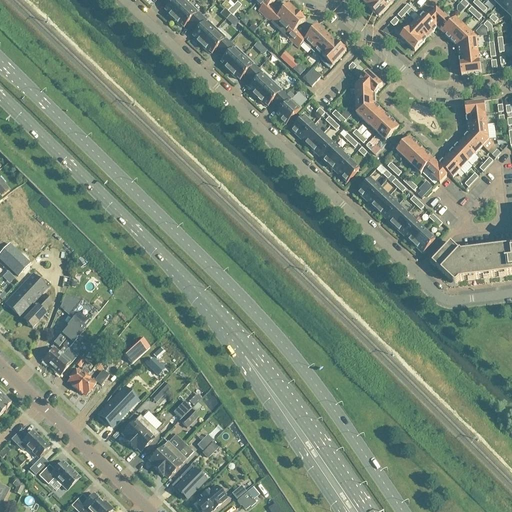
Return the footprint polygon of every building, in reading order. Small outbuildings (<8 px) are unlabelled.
[(173,21),(189,3),(185,0),(165,0),(165,1),(169,5),(165,10),(167,13),(166,14),(173,21)] [(270,6),(275,0),(258,0),(258,1),(256,3),(261,8),(258,11),(266,19),(274,10),(270,6)] [(369,9),(377,0),(362,0),(364,1),(363,2),(369,8),(369,9)] [(379,18),(395,1),(394,0),(377,0),(369,9),(379,18)] [(469,5),(463,0),(460,4),(465,9),(469,5)] [(482,5),(476,0),(475,0),(473,3),(478,8),(482,5)] [(507,14),(511,9),(511,0),(502,0),(498,5),(507,14)] [(226,2),(222,6),(225,9),(228,12),(232,7),(226,2)] [(203,17),(198,13),(199,12),(189,3),(173,21),(180,27),(181,26),(184,28),(188,23),(193,27),(203,17)] [(298,12),(289,5),(280,15),(274,10),(266,19),(275,27),(279,31),(298,12)] [(402,10),(406,14),(410,17),(415,12),(407,5),(402,10)] [(487,10),(482,5),(478,8),(484,13),(487,10)] [(232,16),(237,12),(232,7),(228,12),(232,16)] [(473,16),(477,12),(471,7),(468,11),(473,16)] [(451,23),(436,9),(428,18),(437,27),(437,28),(442,33),(451,23)] [(401,19),(406,14),(402,10),(397,16),(401,19)] [(305,21),(304,20),(305,19),(298,12),(279,31),(293,44),(301,35),(296,30),(305,21)] [(482,17),(477,12),(473,16),(479,21),(482,17)] [(437,27),(428,18),(423,14),(415,22),(430,36),(431,36),(430,35),(437,28),(437,27)] [(498,20),(493,15),(489,19),(495,24),(498,20)] [(201,47),(217,30),(208,21),(207,21),(203,17),(193,27),(197,32),(193,37),(195,39),(194,41),(201,47)] [(394,27),(399,21),(395,18),(390,24),(394,27)] [(450,41),(463,26),(455,19),(451,23),(442,33),(441,34),(442,34),(450,41)] [(430,36),(415,22),(408,30),(422,44),(429,36),(430,36)] [(253,24),(249,29),(253,33),(257,28),(253,24)] [(312,51),(328,34),(326,32),(325,33),(318,26),(305,39),(301,35),(293,44),(298,48),(303,43),(312,51)] [(457,49),(471,34),(463,26),(450,41),(458,48),(457,49)] [(231,43),(226,39),(227,38),(217,30),(201,47),(208,53),(209,52),(212,55),(216,49),(221,54),(231,43)] [(422,44),(408,30),(399,40),(404,45),(406,43),(410,47),(409,48),(410,48),(415,52),(422,44)] [(320,61),(337,43),(336,43),(329,37),(331,36),(328,34),(312,51),(320,60),(320,61)] [(478,52),(477,39),(471,34),(457,49),(458,49),(459,54),(458,54),(458,55),(459,55),(478,52)] [(229,73),(245,56),(236,47),(235,48),(231,43),(221,54),(225,58),(221,63),(223,65),(222,67),(229,73)] [(320,61),(330,69),(346,52),(337,43),(320,61)] [(479,63),(478,52),(459,55),(460,65),(479,63)] [(259,70),(254,65),(255,65),(245,56),(229,73),(236,80),(237,78),(240,81),(244,76),(249,80),(259,70)] [(481,76),(479,63),(460,65),(461,76),(467,76),(468,76),(468,75),(473,75),(474,77),(481,76)] [(316,82),(321,77),(312,69),(308,74),(316,82)] [(257,100),(273,82),(264,73),(263,74),(259,70),(249,80),(253,84),(249,89),(251,92),(250,93),(257,100)] [(378,82),(379,81),(378,81),(378,82),(374,78),(375,76),(370,71),(361,81),(375,94),(382,86),(378,82)] [(316,82),(308,74),(303,79),(312,88),(316,82)] [(375,94),(361,81),(355,87),(356,100),(376,100),(376,99),(375,99),(375,94)] [(287,96),(282,92),(283,91),(273,82),(257,100),(264,106),(265,105),(268,107),(272,102),(277,106),(287,96)] [(285,126),(302,109),(292,99),(291,100),(287,96),(277,106),(281,110),(277,115),(279,118),(278,119),(285,126)] [(364,122),(377,107),(375,105),(375,100),(376,100),(356,100),(356,114),(364,122)] [(486,114),(484,102),(477,102),(477,104),(471,105),(471,104),(471,105),(465,106),(466,117),(486,114)] [(371,128),(385,114),(383,113),(384,112),(383,112),(377,107),(364,122),(371,128)] [(321,117),(325,114),(320,109),(316,112),(321,117)] [(341,116),(335,111),(332,115),(337,120),(341,116)] [(378,135),(392,121),(385,114),(371,128),(378,135)] [(487,125),(486,114),(466,117),(467,127),(467,128),(487,125)] [(342,125),(346,121),(341,116),(337,120),(342,125)] [(301,139),(313,126),(304,117),(291,131),(298,138),(299,137),(301,139)] [(334,122),(329,117),(325,121),(331,126),(334,122)] [(386,142),(399,128),(400,127),(399,126),(399,127),(392,121),(378,135),(386,142)] [(339,127),(334,122),(331,126),(336,131),(339,127)] [(494,146),(489,141),(487,125),(467,128),(468,128),(468,134),(483,147),(488,152),(494,146)] [(310,149),(322,135),(313,126),(301,139),(304,141),(303,142),(310,149)] [(361,136),(356,131),(352,134),(358,139),(361,136)] [(483,147),(468,134),(461,142),(461,141),(460,141),(461,142),(475,155),(483,147)] [(320,156),(332,144),(322,135),(310,149),(316,155),(318,154),(320,156)] [(353,140),(347,135),(344,138),(349,143),(353,140)] [(367,141),(361,136),(358,139),(363,144),(367,141)] [(404,159),(418,145),(410,138),(411,137),(410,137),(396,152),(404,159)] [(358,145),(353,140),(349,143),(354,148),(358,145)] [(475,155),(461,142),(453,150),(468,163),(475,155)] [(374,148),(369,143),(366,147),(371,152),(374,148)] [(328,166),(341,152),(332,144),(320,156),(322,158),(321,160),(328,166)] [(412,167),(426,152),(418,145),(404,159),(412,167)] [(367,153),(362,148),(358,152),(364,157),(367,153)] [(468,163),(453,150),(446,157),(445,157),(446,158),(460,171),(468,163)] [(496,159),(500,154),(497,150),(492,156),(496,159)] [(338,173),(350,161),(341,152),(328,166),(335,172),(336,171),(338,173)] [(421,174),(425,170),(434,160),(434,159),(433,160),(426,153),(427,152),(426,152),(412,167),(421,174)] [(460,171),(446,158),(439,165),(439,166),(453,179),(460,171)] [(488,167),(493,162),(489,158),(484,164),(488,167)] [(448,175),(439,166),(439,165),(434,160),(425,170),(440,184),(448,175)] [(347,184),(360,170),(350,161),(338,173),(341,176),(339,177),(347,184)] [(396,168),(391,163),(387,167),(393,172),(396,168)] [(488,167),(484,164),(479,169),(483,172),(488,167)] [(401,173),(396,168),(393,172),(398,177),(401,173)] [(391,176),(386,171),(382,175),(388,180),(391,176)] [(473,183),(478,178),(475,174),(470,179),(473,183)] [(412,183),(406,178),(403,182),(408,187),(412,183)] [(0,195),(1,196),(9,189),(0,179),(0,195)] [(468,188),(473,183),(470,179),(465,185),(468,188)] [(368,201),(380,189),(370,180),(357,193),(364,200),(366,199),(368,201)] [(400,185),(395,180),(392,183),(397,188),(400,185)] [(417,188),(412,183),(408,187),(414,192),(417,188)] [(422,200),(433,188),(428,184),(418,196),(422,200)] [(406,190),(400,185),(397,188),(402,193),(406,190)] [(376,211),(389,197),(380,189),(368,201),(370,203),(369,205),(376,211)] [(386,218),(398,206),(389,197),(376,211),(383,217),(384,216),(386,218)] [(419,202),(413,197),(410,201),(415,206),(419,202)] [(424,207),(419,202),(415,206),(421,211),(424,207)] [(394,228),(407,214),(398,206),(386,218),(389,221),(387,222),(394,228)] [(405,236),(416,223),(407,214),(394,228),(401,235),(402,233),(405,236)] [(437,219),(432,214),(428,218),(434,223),(437,219)] [(442,224),(437,219),(434,223),(439,228),(442,224)] [(413,246),(426,232),(416,223),(405,236),(407,238),(406,239),(413,246)] [(422,254),(435,241),(426,232),(413,246),(422,254)] [(511,247),(461,253),(451,243),(434,261),(434,260),(430,264),(435,269),(436,267),(450,280),(454,284),(455,285),(456,285),(457,284),(459,281),(467,280),(468,282),(474,281),(474,279),(483,278),(483,280),(490,279),(490,278),(498,276),(499,278),(505,278),(505,276),(511,274),(511,247)] [(18,279),(31,267),(16,251),(3,263),(18,279)] [(81,258),(75,261),(79,266),(84,263),(81,258)] [(41,296),(48,289),(33,275),(5,304),(20,318),(27,311),(31,307),(41,296)] [(53,303),(44,295),(42,297),(38,303),(46,310),(53,303)] [(62,336),(67,340),(73,345),(74,343),(77,339),(98,314),(83,302),(65,296),(61,309),(75,321),(62,336)] [(32,329),(45,315),(43,313),(46,310),(38,303),(33,308),(35,310),(24,321),(32,329)] [(53,344),(58,348),(64,340),(60,336),(53,344)] [(52,369),(73,345),(67,340),(62,346),(64,348),(59,354),(53,349),(43,362),(44,364),(46,366),(48,366),(52,369)] [(141,340),(123,356),(132,365),(140,356),(149,348),(141,340)] [(60,377),(71,364),(67,361),(80,347),(74,343),(73,345),(52,369),(55,372),(55,374),(57,376),(59,376),(60,377)] [(164,370),(153,359),(147,366),(158,376),(164,370)] [(86,377),(76,391),(81,395),(82,393),(86,396),(97,383),(100,386),(108,377),(103,373),(107,368),(99,362),(90,373),(86,377)] [(77,370),(68,382),(72,385),(70,386),(76,391),(86,377),(90,373),(84,368),(80,373),(77,370)] [(164,383),(158,389),(164,395),(170,389),(164,383)] [(111,427),(132,406),(127,401),(127,400),(126,399),(125,399),(120,395),(100,416),(111,427)] [(0,415),(10,405),(3,398),(0,400),(0,415)] [(137,409),(141,413),(146,408),(149,412),(156,406),(148,398),(137,409)] [(181,420),(190,410),(192,409),(185,401),(173,413),(181,420)] [(198,417),(190,410),(181,420),(179,422),(187,429),(198,417)] [(130,445),(150,425),(140,416),(122,435),(126,439),(124,440),(130,445)] [(159,434),(150,425),(130,445),(135,451),(137,449),(140,453),(159,434)] [(48,448),(37,437),(38,436),(37,437),(32,433),(27,439),(20,432),(20,431),(11,440),(11,441),(12,441),(16,445),(20,441),(27,447),(26,448),(32,454),(33,453),(38,458),(48,448)] [(207,436),(197,446),(203,452),(213,442),(207,436)] [(157,472),(177,451),(168,442),(149,461),(153,465),(152,467),(157,472)] [(6,447),(0,452),(0,457),(1,459),(10,451),(6,447)] [(186,460),(177,451),(157,472),(162,477),(164,476),(168,479),(186,460)] [(42,456),(30,469),(35,475),(48,462),(42,456)] [(67,491),(79,478),(63,463),(55,471),(49,466),(39,477),(48,486),(54,479),(67,491)] [(183,480),(184,482),(176,490),(187,500),(202,484),(205,481),(195,472),(191,467),(181,478),(183,480)] [(17,480),(12,484),(16,488),(24,486),(17,480)] [(254,484),(256,490),(262,487),(260,481),(254,484)] [(0,485),(0,506),(1,506),(9,490),(0,485)] [(236,500),(246,492),(241,487),(232,494),(236,500)] [(221,504),(226,500),(216,488),(209,493),(208,492),(201,498),(202,499),(194,506),(198,511),(200,511),(201,511),(211,511),(212,511),(213,511),(221,504)] [(253,488),(246,493),(253,500),(259,495),(253,488)] [(253,500),(246,493),(237,501),(237,502),(240,506),(242,506),(245,510),(250,506),(251,507),(255,503),(253,500)] [(103,504),(100,501),(94,495),(88,501),(82,496),(72,507),(76,511),(78,511),(80,510),(81,511),(110,511),(112,510),(105,503),(103,504)]
